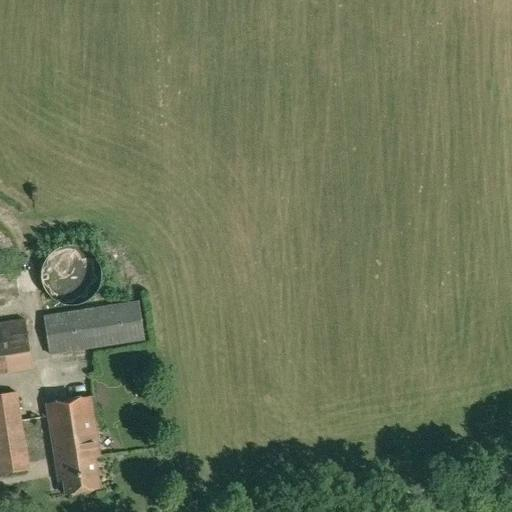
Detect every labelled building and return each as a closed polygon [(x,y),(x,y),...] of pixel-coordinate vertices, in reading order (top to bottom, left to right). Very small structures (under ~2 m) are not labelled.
[(41,276),(41,279),(42,281),(42,284),(43,286),(44,289),(45,291),(47,293),(48,295),(50,297),(52,299),(54,301),(56,302),(58,303),(61,304),(63,305),(66,306),(68,306),(74,306),(76,306),(79,305),(81,305),(84,304),(86,303),(88,301),(91,300),(93,298),(94,296),(96,294),(97,292),(99,289),(100,287),(101,285),(101,282),(102,279),(102,277),(102,274),(101,272),(101,269),(100,266),(99,264),(98,262),(97,259),(95,257),(93,255),(91,253),(89,252),(87,250),(85,249),(82,248),(80,247),(77,246),(75,246),(72,246),(69,246),(67,246),(64,247),(62,248),(59,249),(57,250),(54,251),(52,253),(50,255),(49,256),(47,259),(45,261),(44,263),(43,266),(42,268),(42,271),(41,273),(41,276)] [(8,296),(24,292),(21,278),(4,282),(8,296)] [(44,317),(50,355),(145,340),(139,302),(44,317)] [(0,323),(0,368),(32,363),(26,320),(0,323)] [(0,394),(0,475),(29,471),(17,392),(0,394)] [(62,475),(65,495),(100,490),(96,458),(100,458),(90,397),(47,404),(58,476),(62,475)]
